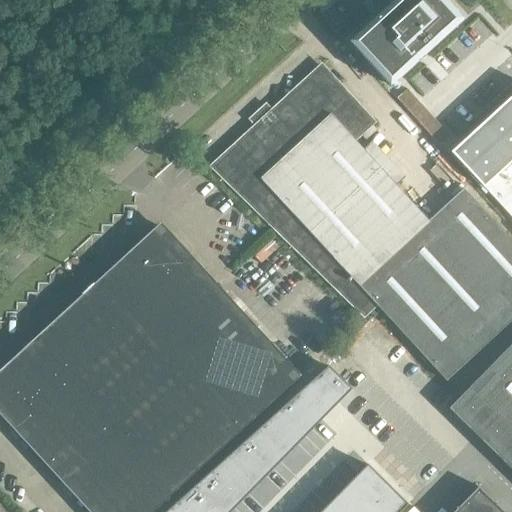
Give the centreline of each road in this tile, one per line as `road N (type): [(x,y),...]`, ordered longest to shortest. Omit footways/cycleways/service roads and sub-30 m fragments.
road 1 (unclassified): [(0,272),(294,0)]
road 2 (unknown): [(477,466),(370,363)]
